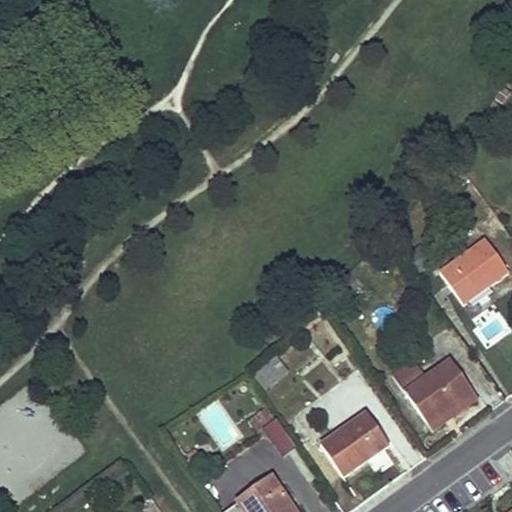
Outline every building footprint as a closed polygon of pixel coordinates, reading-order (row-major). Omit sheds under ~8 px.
[(503,105),(511,94),(503,88),(495,99),(503,105)] [(464,177),(456,167),(446,174),(454,185),(464,177)] [(463,308),(508,275),(484,241),(439,275),(463,308)] [(432,264),(420,248),(408,256),(420,273),(432,264)] [(287,374),(274,358),(252,375),(266,391),(287,374)] [(474,395),(450,361),(426,378),(415,362),(392,377),(428,427),(470,397),(474,395)] [(432,433),(475,403),(470,397),(428,427),(432,433)] [(389,448),(365,415),(320,447),(343,481),(389,448)] [(296,444),(277,416),(263,426),(282,454),(296,444)] [(202,463),(194,452),(187,456),(195,467),(202,463)] [(293,511),(271,480),(225,511),(293,511)]
